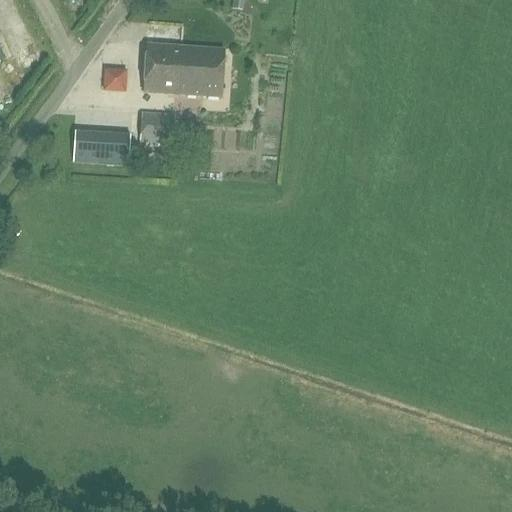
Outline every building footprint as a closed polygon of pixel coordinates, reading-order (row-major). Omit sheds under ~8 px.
[(23,57),(49,47),(41,26),(26,32),(29,39),(18,43),(23,57)] [(143,92),(220,98),(224,53),(146,46),(143,92)] [(125,91),(126,68),(103,67),(102,90),(125,91)] [(141,115),(139,144),(172,145),(173,117),(141,115)] [(72,161),(127,166),(130,135),(74,131),(72,161)]
